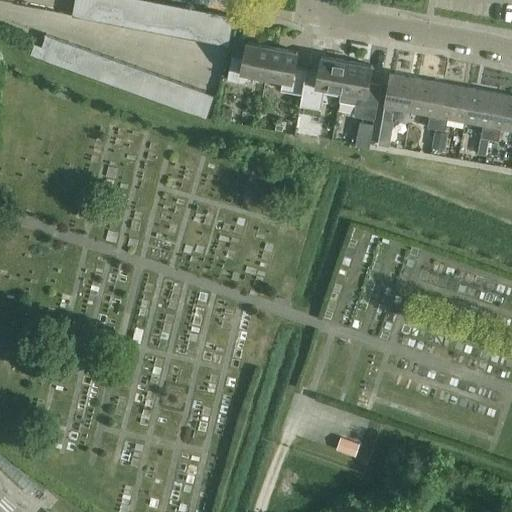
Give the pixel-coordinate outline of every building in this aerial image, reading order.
[(74,0),(72,15),(86,17),(99,20),(103,0),(74,0)] [(103,0),(99,20),(105,21),(111,22),(115,0),(103,0)] [(115,0),(111,22),(117,24),(123,25),(127,0),(115,0)] [(127,0),(123,25),(129,26),(135,27),(139,0),(127,0)] [(139,0),(135,27),(140,28),(146,29),(151,0),(139,0)] [(154,0),(151,0),(146,29),(152,30),(158,31),(164,2),(158,1),(154,0)] [(164,2),(158,31),(164,33),(170,34),(176,4),(164,2)] [(176,4),(170,34),(176,35),(182,36),(187,6),(176,4)] [(187,6),(182,36),(188,37),(193,38),(199,9),(193,8),(187,6)] [(199,9),(193,38),(199,39),(205,41),(211,11),(199,9)] [(211,11),(205,41),(211,42),(217,43),(223,13),(211,11)] [(223,13),(217,43),(223,44),(229,45),(234,16),(223,13)] [(42,45),(38,56),(49,60),(57,38),(51,36),(46,34),(42,45)] [(57,38),(49,60),(60,65),(68,42),(63,40),(57,38)] [(32,48),(30,54),(38,56),(42,45),(34,42),(32,48)] [(68,42),(60,65),(72,69),(80,46),(74,44),(68,42)] [(266,77),(272,47),(246,42),(243,57),(231,55),(227,79),(248,83),(250,74),(266,77)] [(80,46),(72,69),(83,73),(91,50),(85,48),(80,46)] [(272,47),(266,77),(283,80),(281,89),(302,93),(306,69),(295,67),(297,51),(272,47)] [(91,50),(83,73),(94,77),(102,54),(97,52),(91,50)] [(102,54),(94,77),(100,79),(105,81),(114,58),(108,56),(102,54)] [(318,71),(306,69),(302,93),(300,106),(321,109),(325,88),(341,91),(347,60),(321,56),(318,71)] [(114,58),(105,81),(117,85),(125,62),(119,60),(114,58)] [(372,65),(347,60),(341,91),(358,94),(354,115),(374,119),(381,83),(369,81),(372,65)] [(125,62),(117,85),(128,89),(136,66),(130,64),(125,62)] [(136,66),(128,89),(139,93),(147,70),(142,68),(136,66)] [(147,70),(139,93),(151,97),(159,74),(153,72),(147,70)] [(385,106),(382,118),(391,120),(393,108),(411,111),(418,78),(390,73),(384,106),(385,106)] [(159,74),(151,97),(162,101),(170,78),(164,76),(159,74)] [(170,78),(162,101),(173,105),(181,83),(176,80),(170,78)] [(436,128),(444,83),(418,78),(411,111),(429,114),(427,127),(436,128)] [(181,83),(173,105),(184,110),(193,87),(187,85),(181,83)] [(465,121),(471,88),(444,83),(436,128),(445,130),(447,118),(465,121)] [(193,87),(184,110),(207,118),(211,106),(215,95),(193,87)] [(489,138),(498,93),(471,88),(465,121),(483,124),(481,137),(489,138)] [(511,129),(511,95),(498,93),(489,138),(498,140),(501,127),(511,129)] [(382,120),(378,143),(390,146),(394,122),(382,120)] [(336,449),(355,455),(359,444),(340,437),(336,449)]
